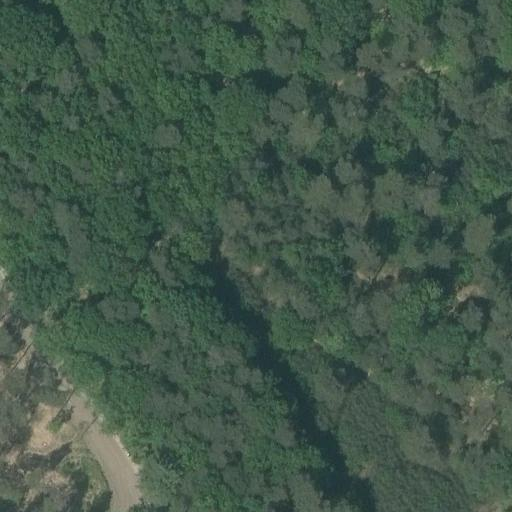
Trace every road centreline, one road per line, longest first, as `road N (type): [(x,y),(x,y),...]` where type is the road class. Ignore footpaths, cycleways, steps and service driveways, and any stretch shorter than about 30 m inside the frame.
road 1 (track): [(134,505),(127,481),(0,289)]
road 2 (track): [(180,0),(0,26)]
